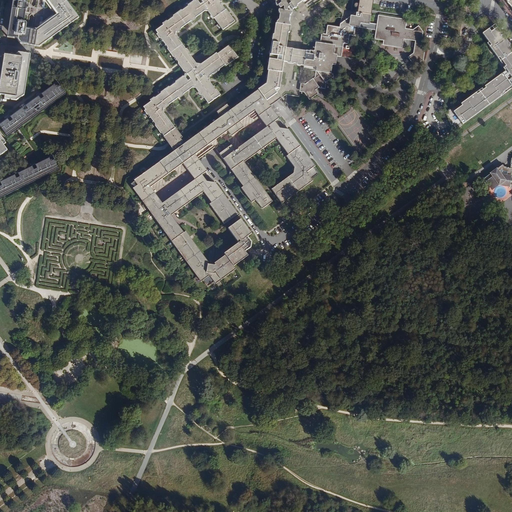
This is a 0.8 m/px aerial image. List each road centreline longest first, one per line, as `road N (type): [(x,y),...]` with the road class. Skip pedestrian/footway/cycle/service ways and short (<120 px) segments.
road 1 (track): [(235,426),(318,408),(511,426)]
road 2 (track): [(511,344),(456,346),(421,334),(307,342),(240,329)]
road 3 (residential): [(273,0),(260,9),(250,67),(341,191)]
road 4 (residential): [(211,164),(267,241),(341,191)]
road 5 (residential): [(341,191),(401,137),(424,84)]
road 6 (track): [(209,351),(230,382),(318,408)]
